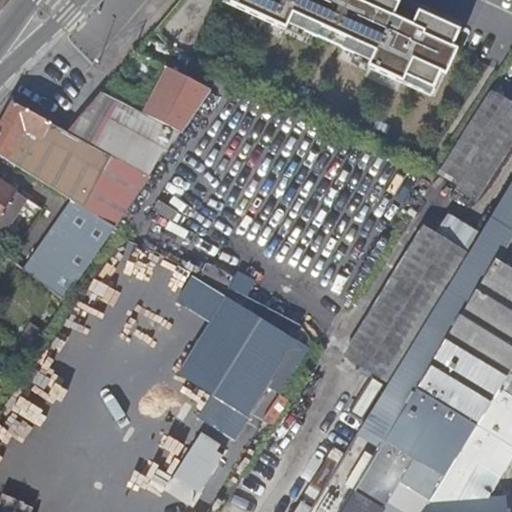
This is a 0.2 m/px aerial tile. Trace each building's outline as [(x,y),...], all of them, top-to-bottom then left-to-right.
[(441,25),(387,0),(233,0),(231,4),(287,30),(289,25),(372,64),(370,70),(404,86),(415,64),(421,67),(441,25)] [(240,59),(227,53),(223,61),(236,67),(240,59)] [(156,115),(184,130),(205,91),(178,76),(156,115)] [(315,94),(302,88),(298,96),(311,102),(315,94)] [(182,133),(100,92),(66,133),(111,158),(150,179),(182,133)] [(511,105),(492,93),(438,178),(476,202),(511,146),(511,105)] [(66,133),(64,132),(12,104),(0,127),(0,156),(8,161),(24,132),(79,161),(61,194),(72,201),(84,208),(111,158),(66,133)] [(390,130),(378,124),(374,132),(387,138),(390,130)] [(0,181),(0,229),(4,233),(26,200),(0,181)] [(511,185),(465,262),(477,270),(487,276),(341,511),(422,511),(425,509),(485,502),(511,457),(511,185)] [(64,302),(115,228),(84,208),(72,201),(23,271),(64,302)] [(344,356),(371,373),(387,383),(466,256),(423,229),(344,356)] [(477,270),(465,262),(446,291),(459,299),(477,270)] [(459,299),(446,291),(398,369),(404,373),(418,352),(424,356),(459,299)] [(29,351),(41,334),(30,326),(18,342),(29,351)] [(51,349),(74,363),(85,346),(61,332),(51,349)] [(398,369),(375,406),(383,412),(407,374),(404,373),(398,369)] [(387,383),(371,373),(348,409),(365,419),(387,383)] [(375,406),(358,434),(367,439),(383,412),(375,406)] [(367,439),(358,434),(353,442),(362,447),(367,439)] [(485,502),(425,509),(422,511),(506,511),(506,500),(485,502)]
